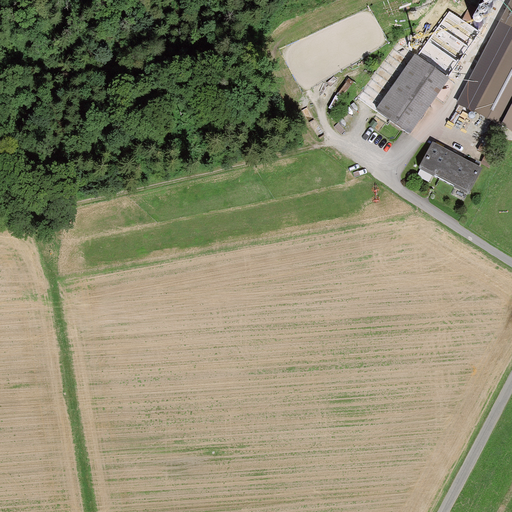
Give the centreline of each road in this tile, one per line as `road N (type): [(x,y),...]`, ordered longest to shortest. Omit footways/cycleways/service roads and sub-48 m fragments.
road 1 (track): [(0,214),(332,140),(469,237)]
road 2 (track): [(0,73),(139,0)]
road 3 (unclassified): [(440,511),(511,379)]
